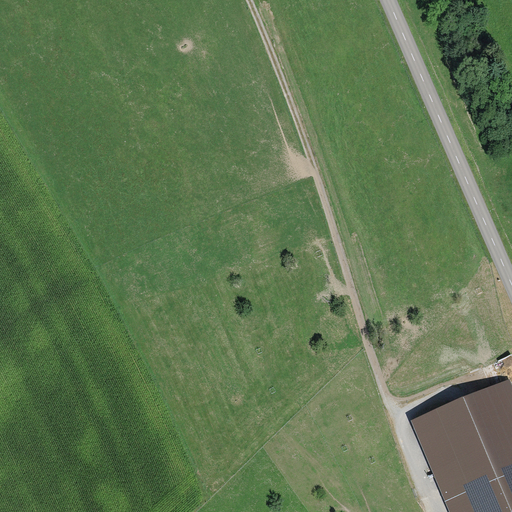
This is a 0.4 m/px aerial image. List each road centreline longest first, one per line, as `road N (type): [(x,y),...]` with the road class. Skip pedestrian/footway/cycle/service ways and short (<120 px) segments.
road 1 (track): [(430,511),(250,0)]
road 2 (tertiary): [(511,285),(388,0)]
